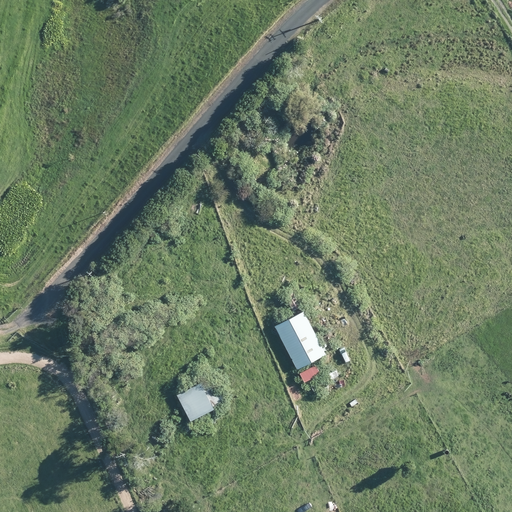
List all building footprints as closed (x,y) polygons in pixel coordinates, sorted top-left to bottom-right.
[(301,306),(295,295),(287,298),(293,310),(301,306)] [(326,355),(304,312),(276,326),(298,369),(326,355)] [(321,374),(316,365),(300,373),(305,382),(321,374)] [(213,372),(174,392),(190,423),(229,402),(213,372)] [(335,386),(332,379),(317,386),(320,392),(335,386)]
